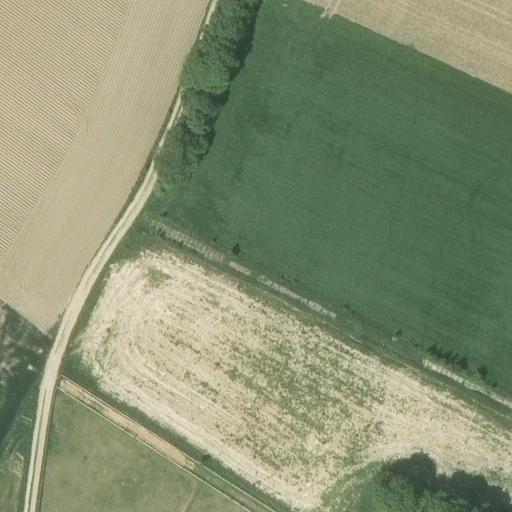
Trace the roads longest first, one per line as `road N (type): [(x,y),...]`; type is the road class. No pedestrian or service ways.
road 1 (track): [(32,511),(59,351),(84,289),(151,182),(222,0)]
road 2 (track): [(134,214),(511,403)]
